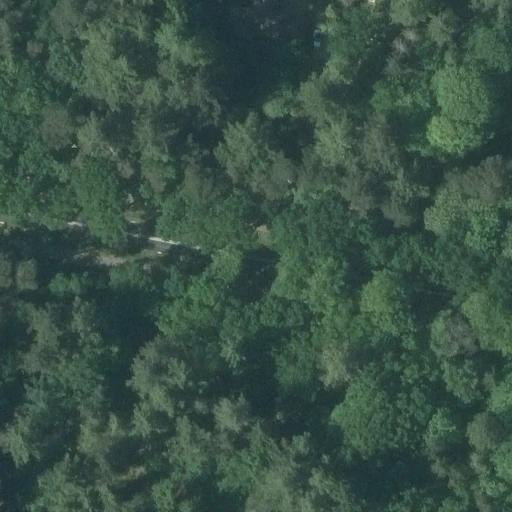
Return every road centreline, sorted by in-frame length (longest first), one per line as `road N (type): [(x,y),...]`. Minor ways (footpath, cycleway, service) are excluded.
road 1 (unclassified): [(0,169),(511,270)]
road 2 (primary): [(511,314),(0,218)]
road 3 (unclassified): [(511,346),(182,276)]
road 4 (track): [(35,511),(36,462),(58,426),(141,369),(170,327),(182,276)]
